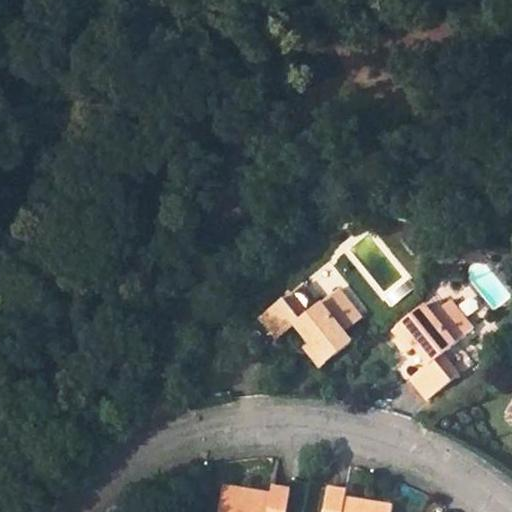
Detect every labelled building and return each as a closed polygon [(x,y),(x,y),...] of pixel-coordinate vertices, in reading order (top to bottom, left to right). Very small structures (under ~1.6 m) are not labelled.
[(307,308),(296,294),(263,319),(281,341),(297,327),(312,345),(329,366),(354,346),(346,337),(366,321),(342,291),(312,315),(304,322),(298,314),(307,308)] [(479,333),(456,304),(436,319),(429,310),(403,329),(420,351),(433,369),(416,382),(432,403),(464,378),(454,365),(446,371),(440,363),(448,357),(479,333)] [(312,315),(307,308),(298,314),(304,322),(312,315)] [(403,329),(398,333),(415,355),(420,351),(403,329)] [(312,345),(307,349),(324,370),(329,366),(312,345)] [(454,365),(448,357),(440,363),(446,371),(454,365)] [(262,497),(225,492),(222,511),(289,511),(292,496),(275,494),(273,507),(260,505),(262,497)] [(262,492),(262,497),(260,505),(273,507),(275,494),(262,492)] [(345,496),(328,493),(324,511),(393,511),(394,509),(356,503),(355,510),(343,509),(345,496)] [(357,497),(345,496),(343,509),(355,510),(356,503),(357,497)]
